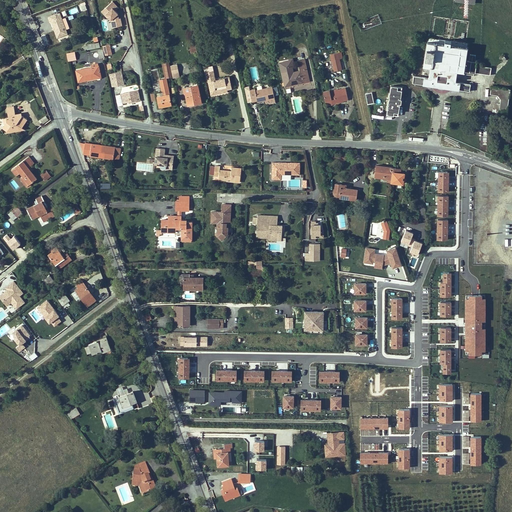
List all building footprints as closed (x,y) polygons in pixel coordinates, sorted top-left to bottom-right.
[(117,3),(102,6),(104,18),(110,17),(112,27),(121,25),(117,3)] [(56,29),(55,31),(58,39),(69,35),(60,14),(49,18),(51,24),(52,23),(54,28),(56,29)] [(430,66),(429,78),(414,76),(413,82),(437,86),(439,87),(440,88),(441,88),(442,88),(444,88),(445,87),(469,91),(471,84),(456,82),(457,70),(464,71),(467,47),(466,47),(467,43),(429,38),(428,41),(427,41),(424,65),(430,66)] [(110,44),(102,45),(105,55),(112,53),(110,44)] [(68,61),(76,60),(74,52),(67,53),(68,61)] [(339,59),(338,53),(331,54),(334,71),(342,70),(339,59)] [(492,67),(481,66),(476,65),(477,62),(475,61),(476,55),(470,54),(469,60),(467,60),(465,74),(474,75),(474,72),(490,75),(492,67)] [(298,61),(300,71),(293,73),(292,66),(292,65),(291,65),(290,60),(280,62),(285,86),(307,81),(306,76),(308,75),(305,60),(298,61)] [(76,70),(79,81),(101,77),(98,63),(91,65),(91,67),(76,70)] [(220,81),(216,82),(215,80),(213,70),(206,72),(208,82),(209,81),(210,89),(215,88),(216,94),(228,91),(227,90),(232,89),(230,77),(219,79),(220,81)] [(160,107),(171,104),(166,79),(162,92),(155,93),(157,101),(158,100),(160,107)] [(197,81),(192,82),(192,86),(185,88),(188,103),(195,102),(195,103),(201,102),(197,81)] [(400,99),(402,87),(391,85),(387,114),(398,115),(400,103),(401,103),(401,100),(400,99)] [(501,99),(499,114),(506,115),(510,89),(491,86),(491,94),(497,95),(501,99)] [(255,89),(250,90),(252,102),(257,100),(257,102),(275,98),(272,87),(255,91),(255,89)] [(346,88),(338,90),(338,91),(330,93),(330,90),(323,92),(326,106),(336,103),(336,102),(343,101),(348,100),(346,88)] [(135,94),(134,91),(121,94),(123,103),(131,101),(132,102),(140,101),(138,93),(135,94)] [(365,94),(367,104),(374,103),(372,92),(365,94)] [(301,96),(292,97),(294,114),(303,113),(301,96)] [(20,130),(27,120),(22,116),(21,113),(15,114),(14,106),(7,107),(9,117),(6,118),(7,122),(5,126),(3,128),(9,132),(20,130)] [(104,151),(101,151),(102,145),(91,144),(90,155),(103,157),(104,151)] [(101,151),(104,151),(103,157),(118,159),(120,148),(102,145),(101,151)] [(164,154),(165,149),(156,148),(154,164),(161,165),(166,165),(166,169),(172,169),(173,158),(163,157),(164,154)] [(31,165),(34,163),(29,156),(23,161),(28,167),(31,165)] [(147,159),(146,163),(136,162),(136,170),(152,171),(153,159),(147,159)] [(37,178),(31,171),(28,167),(23,161),(12,169),(16,176),(20,173),(23,177),(29,184),(37,178)] [(286,162),(272,162),(272,179),(281,179),(281,174),(300,174),(300,162),(290,162),(290,165),(286,165),(286,162)] [(397,168),(377,165),(375,176),(388,178),(393,179),(394,171),(396,172),(397,168)] [(214,176),(219,176),(219,180),(240,182),(241,169),(232,167),(231,171),(220,170),(220,166),(215,166),(214,172),(210,171),(210,174),(214,175),(214,176)] [(47,170),(42,174),(44,177),(44,178),(45,179),(50,175),(47,170)] [(400,172),(396,172),(394,171),(393,179),(392,182),(403,183),(405,173),(400,172)] [(438,171),(437,192),(448,192),(449,171),(438,171)] [(29,184),(23,177),(21,179),(26,186),(29,184)] [(346,188),(341,187),(341,184),(336,183),(335,189),(334,189),(334,193),(334,194),(335,194),(336,195),(337,195),(340,196),(340,197),(356,200),(358,189),(346,188)] [(38,203),(27,209),(32,219),(40,215),(44,222),(55,216),(53,212),(56,210),(54,207),(49,209),(47,210),(45,205),(46,204),(42,195),(36,199),(38,203)] [(448,196),(437,195),(437,216),(448,216),(448,196)] [(189,210),(189,197),(180,197),(180,202),(176,202),(176,210),(178,210),(181,210),(189,210)] [(230,223),(231,205),(222,204),(222,212),(212,211),(211,222),(216,222),(221,222),(221,226),(218,226),(218,228),(218,229),(218,231),(219,233),(219,234),(222,238),(226,235),(225,234),(227,232),(227,230),(228,228),(228,226),(226,226),(226,223),(230,223)] [(14,213),(17,217),(23,213),(17,205),(7,213),(10,216),(14,213)] [(277,225),(270,224),(271,216),(258,215),(257,224),(260,224),(259,229),(257,229),(256,235),(269,236),(269,237),(275,237),(276,233),(282,234),(283,225),(277,225)] [(169,220),(164,220),(164,223),(163,223),(163,224),(162,230),(162,232),(176,232),(176,228),(183,228),(183,239),(191,239),(192,239),(192,222),(187,222),(187,220),(181,220),(181,216),(178,216),(169,216),(169,220)] [(437,219),(436,239),(448,240),(448,219),(437,219)] [(316,223),(316,221),(311,221),(311,238),(324,238),(324,229),(321,229),(321,223),(316,223)] [(225,234),(226,235),(222,238),(219,234),(219,233),(218,231),(218,229),(216,231),(215,234),(220,239),(224,239),(230,234),(227,230),(227,232),(225,234)] [(405,230),(401,242),(408,245),(408,246),(411,247),(410,252),(417,255),(422,243),(415,240),(415,239),(411,237),(413,233),(405,230)] [(305,252),(305,260),(320,261),(320,243),(309,242),(309,252),(305,252)] [(69,255),(65,258),(63,256),(56,247),(51,251),(52,252),(48,254),(59,269),(72,259),(69,255)] [(365,247),(363,262),(373,264),(373,262),(374,262),(374,268),(382,269),(382,266),(390,263),(392,269),(402,265),(395,247),(386,250),(387,254),(384,254),(375,253),(375,249),(365,247)] [(256,269),(256,268),(249,268),(249,276),(261,276),(261,269),(256,269)] [(440,282),(440,296),(451,296),(451,273),(443,273),(443,282),(440,282)] [(203,289),(203,277),(193,277),(190,277),(190,274),(183,274),(182,275),(181,275),(180,276),(180,280),(184,281),(183,289),(203,289)] [(54,281),(50,275),(36,285),(37,287),(39,285),(43,289),(54,281)] [(23,293),(14,281),(4,288),(7,291),(0,295),(0,297),(7,306),(12,302),(17,308),(24,302),(19,296),(23,293)] [(79,288),(81,291),(78,293),(87,306),(95,300),(82,281),(77,285),(79,288)] [(353,283),(354,294),(366,294),(366,283),(353,283)] [(63,306),(66,304),(68,307),(70,305),(68,302),(70,300),(66,294),(58,300),(63,306)] [(485,351),(486,328),(482,328),(482,322),(485,322),(485,298),(482,298),(482,295),(468,295),(468,299),(465,299),(465,351),(469,351),(469,355),(482,355),(482,351),(485,351)] [(54,326),(63,320),(47,299),(37,306),(49,323),(51,322),(54,326)] [(391,299),(391,319),(402,319),(402,299),(391,299)] [(353,300),(354,311),(366,311),(366,300),(353,300)] [(440,302),(440,316),(451,316),(451,302),(440,302)] [(176,315),(179,315),(179,326),(190,326),(190,306),(176,306),(176,315)] [(307,321),(307,324),(317,324),(317,307),(304,307),(304,312),(307,312),(307,321)] [(355,317),(355,328),(367,328),(367,317),(355,317)] [(282,318),(282,329),(292,329),(292,318),(282,318)] [(224,322),(224,319),(208,319),(208,328),(223,328),(224,326),(224,324),(224,322)] [(16,347),(19,351),(25,347),(22,342),(31,335),(22,323),(10,332),(19,344),(16,347)] [(391,328),(391,348),(402,348),(402,328),(391,328)] [(440,328),(439,342),(451,342),(451,328),(440,328)] [(355,334),(355,345),(367,345),(367,334),(355,334)] [(196,336),(184,336),(183,345),(196,345),(196,336)] [(98,342),(98,341),(89,344),(89,346),(92,353),(92,354),(102,351),(110,348),(107,338),(101,340),(102,341),(98,342)] [(440,350),(440,364),(442,364),(442,374),(451,374),(451,350),(440,350)] [(179,359),(178,379),(189,379),(190,359),(179,359)] [(216,370),(216,381),(236,381),(236,370),(216,370)] [(291,371),(271,370),(271,382),(291,382),(291,371)] [(243,371),(243,381),(264,381),(264,371),(243,371)] [(339,372),(319,371),(319,382),(339,383),(339,372)] [(128,391),(127,387),(123,389),(122,386),(116,388),(118,395),(128,391)] [(204,402),(205,389),(190,389),(189,402),(204,402)] [(242,402),(242,391),(209,389),(208,404),(221,405),(221,401),(242,402)] [(137,402),(133,391),(119,396),(123,407),(137,402)] [(282,395),(282,408),(294,408),(294,395),(282,395)] [(330,396),(330,409),(341,409),(341,397),(330,396)] [(321,400),(300,399),(300,411),(320,411),(321,400)] [(396,422),(395,424),(400,426),(404,418),(407,412),(389,403),(384,414),(390,416),(389,419),(396,422)] [(80,414),(77,408),(68,413),(70,416),(72,415),(73,417),(80,414)] [(407,412),(404,418),(410,421),(413,415),(407,412)] [(328,443),(324,443),(325,456),(346,455),(345,431),(327,432),(328,443)] [(254,439),(254,450),(264,450),(265,440),(254,439)] [(277,445),(276,464),(285,464),(286,445),(277,445)] [(228,452),(227,452),(226,448),(218,449),(218,453),(217,453),(218,465),(229,465),(228,452)] [(256,468),(267,469),(267,459),(256,458),(256,468)] [(134,470),(133,481),(140,482),(144,481),(145,484),(143,484),(146,493),(156,489),(152,479),(150,480),(148,475),(150,475),(148,468),(140,471),(134,470)] [(249,478),(249,474),(242,474),(242,477),(239,479),(239,483),(250,483),(250,478),(249,478)] [(224,489),(220,491),(224,501),(240,495),(236,485),(234,486),(231,479),(223,482),(225,487),(224,487),(224,489)] [(143,494),(146,493),(143,484),(145,484),(144,481),(140,482),(133,481),(132,485),(140,486),(143,494)] [(127,486),(121,488),(126,501),(131,499),(129,494),(132,493),(130,490),(128,490),(127,486)]
